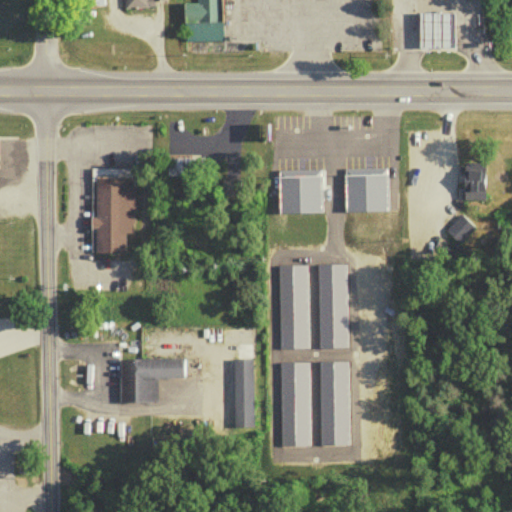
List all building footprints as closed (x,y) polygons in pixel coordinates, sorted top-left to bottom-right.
[(105,9),(104,0),(72,0),(73,9),(105,9)] [(123,0),(123,13),(150,13),(150,0),(123,0)] [(195,0),(195,8),(186,8),(186,39),(222,39),(222,0),(195,0)] [(418,52),(454,52),(454,16),(417,17),(418,52)] [(204,154),(166,155),(166,174),(204,173),(204,154)] [(90,166),(90,249),(132,249),(132,183),(136,183),(136,166),(90,166)] [(485,198),(464,198),(463,169),(484,168),(485,198)] [(342,174),(343,211),(388,210),(387,173),(342,174)] [(276,176),(277,213),(321,212),(320,174),(276,176)] [(409,175),(409,196),(440,196),(440,175),(409,175)] [(460,211),(444,228),(459,243),(475,225),(460,211)] [(315,261),(317,346),(346,345),(345,260),(315,261)] [(276,263),(278,348),(307,348),(305,262),(276,263)] [(188,375),(188,356),(120,357),(121,401),(159,401),(159,375),(188,375)] [(234,357),(235,423),(257,423),(256,357),(234,357)] [(318,359),(320,444),(349,443),(347,358),(318,359)] [(279,359),(281,445),(310,444),(308,359),(279,359)]
